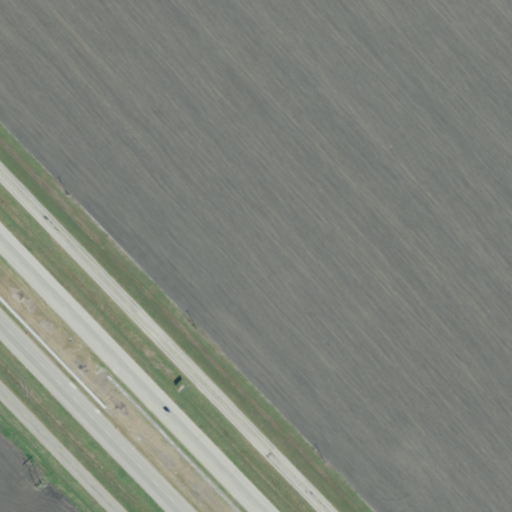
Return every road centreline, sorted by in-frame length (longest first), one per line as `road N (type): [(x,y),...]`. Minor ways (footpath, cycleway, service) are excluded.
road 1 (tertiary): [(0,170),(327,511)]
road 2 (motorway): [(266,511),(0,236)]
road 3 (motorway): [(0,321),(183,511)]
road 4 (tertiary): [(111,511),(0,395)]
